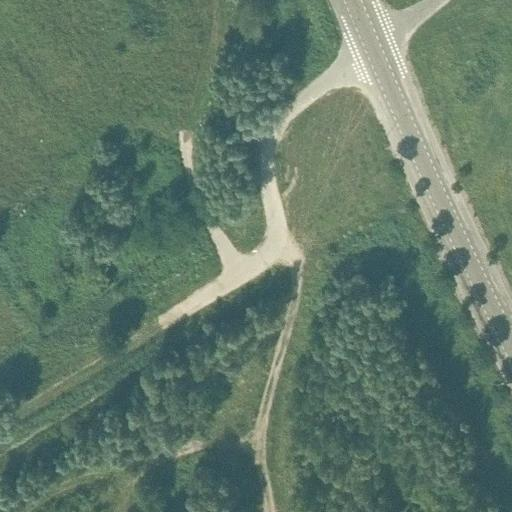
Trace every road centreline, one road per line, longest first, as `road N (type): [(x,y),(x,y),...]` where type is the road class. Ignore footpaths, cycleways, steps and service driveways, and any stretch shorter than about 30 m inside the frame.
road 1 (secondary): [(511,351),(352,0)]
road 2 (track): [(274,246),(293,256),(297,278),(260,429),(269,511)]
road 3 (track): [(260,429),(172,455),(122,486),(119,511)]
